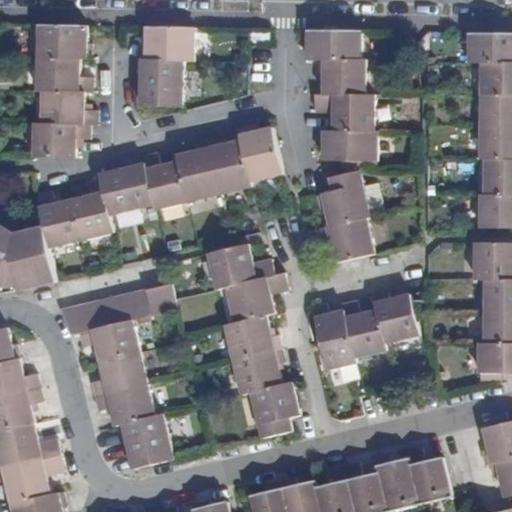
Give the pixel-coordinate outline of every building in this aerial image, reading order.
[(490,25),(490,27),(490,33),(504,33),(504,25),(490,25)] [(91,61),(91,47),(88,47),(88,28),(74,28),(61,28),(40,27),(39,60),(83,61),(91,61)] [(187,62),(197,62),(198,29),(176,29),(163,29),(148,28),(147,28),(147,48),(145,48),(145,62),(187,62)] [(364,60),(365,31),(342,31),(329,31),(312,30),(312,48),(311,60),(320,60),(364,60)] [(511,33),(504,33),(490,33),(473,33),(473,61),(485,61),(511,61),(511,33)] [(83,68),(83,61),(39,60),(38,93),(45,93),(88,94),(94,94),(95,80),(83,80),(83,68)] [(368,94),(368,60),(364,60),(320,60),(320,74),(327,74),(327,81),(327,94),(368,94)] [(511,61),(485,61),(485,92),(511,91),(511,61)] [(187,107),(187,62),(145,62),(144,106),(187,107)] [(511,91),(485,92),(485,125),(511,125),(511,91)] [(45,93),(45,103),(45,126),(93,126),(98,126),(99,113),(87,113),(88,101),(88,94),(45,93)] [(378,131),(379,94),(368,94),(327,94),(317,94),(317,113),(337,114),(337,118),(337,131),(378,131)] [(511,125),(485,125),(485,159),(489,159),(511,158),(511,125)] [(93,126),(45,126),(40,126),(39,161),(78,161),(78,142),(93,142),(93,126)] [(287,178),(276,129),(263,132),(258,134),(256,128),(242,131),(243,136),(244,141),(255,186),(287,178)] [(383,160),(383,131),(378,131),(337,131),(327,131),(327,145),(327,160),(347,160),(362,160),(365,160),(383,160)] [(257,193),(255,186),(244,141),(229,145),(224,146),(223,141),(212,144),(225,200),(257,193)] [(225,200),(212,144),(198,147),(199,152),(192,154),(179,157),(180,163),(191,208),(225,200)] [(159,215),(191,208),(180,163),(169,166),(162,168),(159,156),(146,159),(148,166),(158,210),(159,215)] [(511,158),(489,159),(489,194),(511,193),(511,158)] [(114,220),(158,210),(148,166),(132,170),(114,174),(103,176),(104,182),(114,220)] [(375,216),(363,171),(333,179),(336,191),(326,194),(327,196),(329,205),(331,212),(336,227),(371,217),(375,216)] [(86,246),(118,239),(114,220),(104,182),(91,185),(94,198),(87,200),(75,203),(86,246)] [(511,193),(489,194),(483,194),(483,226),(511,226),(511,193)] [(39,197),(47,230),(53,253),(86,246),(75,203),(63,206),(58,207),(54,194),(39,197)] [(380,254),(371,217),(336,227),(316,232),(311,233),(315,248),(333,243),(335,250),(339,265),(380,254)] [(0,285),(10,291),(24,288),(26,292),(61,283),(53,253),(47,230),(19,238),(0,226),(0,285)] [(511,241),(479,241),(479,278),(489,278),(511,278),(511,241)] [(220,291),(231,288),(277,277),(273,261),(257,265),(256,260),(253,245),(212,254),(220,291)] [(231,288),(239,324),(271,317),(279,315),(276,301),(274,294),(281,293),(291,290),(288,275),(277,277),(231,288)] [(511,278),(489,278),(489,310),(511,309),(511,278)] [(0,291),(7,296),(26,292),(24,288),(10,291),(0,285),(0,291)] [(82,335),(138,322),(182,312),(179,301),(176,287),(64,315),(75,337),(82,335)] [(388,341),(423,333),(414,294),(394,298),(392,292),(377,295),(381,310),(388,341)] [(358,355),(390,348),(388,341),(381,310),(370,312),(362,314),(359,302),(346,304),(348,311),(358,355)] [(511,309),(489,310),(489,342),(511,342),(511,309)] [(357,362),(359,362),(358,355),(348,311),(332,315),(320,318),(323,334),(326,346),(326,348),(327,350),(331,368),(333,368),(357,362)] [(230,326),(238,361),(285,350),(282,337),(276,338),(274,332),(271,317),(239,324),(230,326)] [(104,365),(145,355),(138,322),(82,335),(86,349),(99,346),(102,359),(104,365)] [(0,365),(23,360),(20,344),(15,346),(11,330),(0,332),(0,365)] [(315,335),(319,350),(326,348),(326,346),(323,334),(315,335)] [(511,342),(489,342),(485,342),(486,373),(498,373),(501,373),(511,372),(511,342)] [(246,396),(256,393),(287,386),(285,375),(283,366),(289,365),(285,350),(238,361),(246,396)] [(331,368),(327,350),(323,351),(327,369),(331,368)] [(99,399),(152,386),(145,355),(104,365),(105,370),(108,383),(96,386),(99,399)] [(0,365),(0,399),(42,389),(39,375),(28,377),(25,366),(23,360),(0,365)] [(360,374),(357,362),(333,368),(336,380),(360,374)] [(256,393),(267,439),(298,431),(295,420),(304,418),(301,404),(296,384),(287,386),(256,393)] [(127,428),(160,420),(152,386),(99,399),(103,414),(114,411),(117,424),(118,430),(127,428)] [(0,399),(0,434),(38,425),(37,419),(36,415),(34,407),(39,406),(46,405),(42,389),(0,399)] [(137,469),(179,460),(175,445),(188,442),(184,420),(169,423),(168,418),(160,420),(127,428),(131,444),(134,458),(137,469)] [(494,463),(511,458),(511,424),(489,430),(491,441),(493,449),(487,451),(490,464),(494,463)] [(0,434),(0,441),(7,471),(63,457),(60,441),(43,445),(40,433),(38,425),(0,434)] [(413,458),(425,505),(456,497),(447,457),(441,458),(429,461),(426,449),(412,453),(413,458)] [(7,471),(15,506),(54,497),(53,489),(50,476),(66,473),(63,457),(7,471)] [(383,472),(392,511),(393,511),(425,505),(413,458),(402,460),(396,462),(395,457),(380,460),(383,472)] [(511,496),(511,458),(494,463),(498,479),(500,479),(501,479),(505,478),(510,497),(511,496)] [(350,468),(360,511),(392,511),(383,472),(377,474),(365,477),(363,470),(362,465),(350,468)] [(321,487),(326,511),(360,511),(350,468),(336,471),(337,476),(339,483),(328,486),(321,487)] [(287,483),(293,511),(326,511),(321,487),(319,480),(306,484),(300,485),(299,480),(287,483)] [(243,499),(246,511),(293,511),(287,483),(274,487),(275,491),(267,493),(243,499)] [(15,506),(16,511),(66,511),(66,510),(69,510),(66,495),(54,497),(15,506)] [(198,511),(233,511),(231,502),(213,506),(212,502),(197,506),(198,511)]
